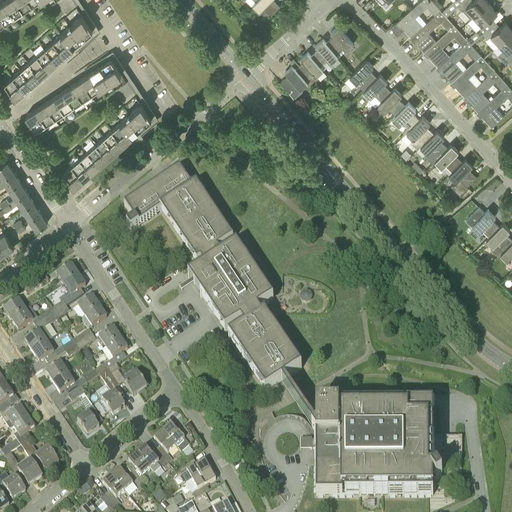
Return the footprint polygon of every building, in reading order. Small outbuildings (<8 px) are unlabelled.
[(14,18),(23,12),(15,0),(6,0),(3,2),(14,18)] [(15,0),(23,12),(32,5),(28,0),(15,0)] [(76,0),(72,0),(61,7),(64,12),(78,3),(76,0)] [(262,8),(270,15),(280,5),(274,0),(255,0),(255,1),(252,4),(259,11),(262,8)] [(410,36),(423,25),(415,17),(427,6),(434,14),(441,10),(432,0),(420,0),(396,22),(400,27),(401,26),(410,36)] [(457,5),(463,0),(453,0),(442,10),(446,15),(457,5)] [(465,8),(473,17),(489,3),(486,0),(472,0),(473,0),(472,0),(463,0),(457,5),(462,11),(465,8)] [(0,17),(4,24),(14,18),(3,2),(0,4),(0,17)] [(78,3),(64,12),(68,18),(82,8),(78,3)] [(471,44),(483,33),(496,21),(492,17),(497,12),(489,3),(473,17),(481,25),(467,38),(468,39),(471,44)] [(82,8),(68,18),(71,23),(85,13),(82,8)] [(424,51),(436,40),(429,32),(440,21),(448,29),(454,24),(446,15),(442,10),(441,10),(434,14),(423,25),(410,36),(409,37),(413,42),(415,41),(424,51)] [(86,37),(92,31),(82,15),(73,23),(67,29),(61,34),(73,48),(79,43),(86,37)] [(490,36),(498,45),(511,32),(511,28),(505,21),(500,26),(496,21),(483,33),(487,39),(490,36)] [(437,66),(449,55),(442,47),(454,36),(461,45),(468,39),(467,38),(454,24),(448,29),(448,30),(436,40),(424,51),(422,52),(427,57),(428,56),(437,66)] [(346,50),(353,43),(338,25),(330,32),(333,36),(326,42),(335,53),(343,47),(346,50)] [(508,61),(511,57),(511,32),(498,45),(506,53),(503,56),(508,61)] [(65,55),(73,48),(61,34),(52,41),(65,55)] [(335,53),(326,42),(323,38),(315,45),(318,49),(311,55),(320,66),(328,60),(330,63),(338,56),(335,53)] [(451,81),(463,70),(455,62),(467,51),(475,60),(481,55),(471,44),(468,39),(461,45),(449,55),(437,66),(436,67),(440,72),(442,71),(451,81)] [(56,62),(65,55),(52,41),(44,48),(56,62)] [(48,70),(56,62),(44,48),(36,56),(48,70)] [(296,68),(308,83),(309,84),(317,78),(315,76),(323,69),(320,66),(311,55),(307,51),(300,58),(303,62),(296,68)] [(464,96),(476,85),(469,77),(481,66),(488,75),(494,69),(481,55),(475,60),(463,70),(451,81),(449,82),(454,87),(455,86),(464,96)] [(40,77),(48,70),(36,56),(28,63),(40,77)] [(295,57),(291,60),(296,66),(300,63),(295,57)] [(114,79),(121,74),(111,59),(104,63),(100,66),(96,68),(90,73),(100,88),(107,84),(114,79)] [(363,90),(376,77),(369,70),(373,66),(366,59),(349,76),(363,90)] [(32,84),(40,77),(28,63),(19,70),(32,84)] [(308,83),(296,68),(292,64),(285,71),(288,75),(280,82),(289,93),(297,86),(300,89),(308,83)] [(478,111),(490,100),(482,92),(494,81),(502,90),(508,84),(494,69),(488,75),(476,85),(464,96),(463,97),(467,102),(468,101),(478,111)] [(23,91),(32,84),(19,70),(11,77),(23,91)] [(124,72),(110,81),(113,86),(127,77),(124,72)] [(91,94),(100,88),(90,73),(80,79),(91,94)] [(381,101),(391,91),(383,84),(387,80),(380,73),(376,77),(363,90),(370,97),(373,94),(381,101)] [(15,99),(23,91),(11,77),(4,83),(15,99)] [(127,77),(113,86),(117,91),(131,82),(127,77)] [(82,100),(91,94),(80,79),(71,85),(82,100)] [(131,82),(117,91),(120,96),(134,87),(131,82)] [(482,116),(491,127),(511,108),(511,88),(508,84),(502,90),(490,100),(478,111),(476,112),(481,117),(482,116)] [(72,106),(82,100),(71,85),(62,91),(72,106)] [(134,87),(120,96),(123,101),(137,92),(134,87)] [(395,115),(405,105),(398,98),(401,94),(394,87),(391,91),(381,101),(378,104),(385,111),(388,108),(395,115)] [(63,112),(72,106),(62,91),(53,97),(63,112)] [(137,92),(123,101),(127,106),(141,97),(137,92)] [(54,119),(63,112),(53,97),(44,103),(54,119)] [(141,97),(127,106),(130,111),(144,102),(141,97)] [(409,129),(419,119),(412,112),(415,108),(408,101),(405,105),(395,115),(392,118),(399,125),(402,122),(409,129)] [(45,125),(54,119),(44,103),(34,109),(45,125)] [(144,126),(151,120),(141,104),(132,112),(125,118),(119,123),(131,137),(137,132),(144,126)] [(36,131),(45,125),(34,109),(25,115),(36,131)] [(420,147),(433,133),(426,126),(430,122),(423,115),(419,119),(409,129),(406,132),(412,139),(410,141),(418,149),(420,147)] [(123,144),(131,137),(119,123),(111,130),(123,144)] [(115,152),(123,144),(111,130),(102,138),(115,152)] [(437,157),(448,147),(440,140),(444,137),(437,130),(433,133),(420,147),(427,153),(430,150),(437,157)] [(107,159),(115,152),(102,138),(94,145),(107,159)] [(452,171),(462,161),(454,154),(458,151),(451,144),(448,147),(437,157),(434,160),(441,168),(445,164),(452,171)] [(98,166),(107,159),(94,145),(86,152),(98,166)] [(90,173),(98,166),(86,152),(78,159),(90,173)] [(455,181),(451,185),(461,195),(469,188),(467,186),(477,176),(468,168),(472,165),(465,158),(462,161),(452,171),(448,175),(455,181)] [(82,181),(90,173),(78,159),(69,167),(82,181)] [(0,165),(0,175),(2,178),(13,171),(7,161),(0,165)] [(73,188),(82,181),(69,167),(63,172),(73,188)] [(0,186),(5,183),(9,189),(20,181),(13,171),(2,178),(0,179),(0,186)] [(302,370),(301,369),(264,315),(261,317),(258,313),(273,302),(236,247),(232,250),(229,245),(233,243),(197,189),(196,187),(192,190),(180,171),(124,208),(134,222),(127,227),(131,233),(161,213),(197,267),(200,265),(203,269),(188,279),(225,335),(229,332),(232,337),(228,339),(265,395),(282,383),(312,429),(316,435),(316,437),(316,441),(310,441),(310,450),(316,450),(316,497),(433,497),(433,480),(434,480),(436,482),(442,478),(437,470),(434,472),(433,470),(429,470),(429,468),(433,468),(433,408),(316,409),(316,426),(316,427),(285,381),(302,370)] [(16,199),(27,192),(20,181),(9,189),(16,199)] [(27,192),(16,199),(9,203),(12,208),(19,204),(23,209),(34,202),(27,192)] [(0,203),(3,207),(9,203),(6,199),(0,202),(0,203)] [(29,219),(41,212),(34,202),(23,209),(29,219)] [(6,212),(12,208),(9,203),(3,207),(3,208),(6,212)] [(489,236),(499,226),(492,219),(495,215),(488,208),(485,212),(479,206),(472,214),(477,219),(471,225),(478,232),(482,229),(489,236)] [(36,230),(47,222),(41,212),(29,219),(36,230)] [(16,228),(23,224),(20,219),(13,223),(16,228)] [(500,254),(511,241),(511,239),(506,233),(509,230),(502,223),(499,226),(489,236),(486,239),(492,246),(490,248),(498,256),(500,254)] [(16,228),(20,232),(26,228),(23,224),(16,228)] [(14,247),(5,233),(0,236),(0,246),(4,253),(14,247)] [(511,259),(511,241),(500,254),(507,261),(509,259),(510,259),(511,258),(511,259)] [(64,286),(79,276),(71,265),(57,275),(64,286)] [(34,283),(38,288),(49,281),(45,276),(34,283)] [(64,286),(71,297),(86,287),(79,276),(64,286)] [(24,290),(27,295),(38,288),(34,283),(24,290)] [(85,317),(100,308),(92,297),(78,307),(85,317)] [(4,310),(11,321),(26,311),(19,300),(4,310)] [(63,302),(52,309),(55,314),(66,307),(63,302)] [(66,307),(55,314),(59,319),(70,312),(66,307)] [(36,328),(55,314),(52,309),(38,319),(31,308),(26,311),(11,321),(18,332),(32,323),(36,328)] [(85,317),(92,328),(107,318),(100,308),(85,317)] [(32,353),(47,343),(52,340),(45,329),(59,319),(55,314),(36,328),(39,333),(25,342),(32,353)] [(106,349),(121,339),(113,328),(99,338),(106,349)] [(73,341),(76,346),(92,335),(89,330),(73,341)] [(76,346),(80,351),(95,340),(92,335),(76,346)] [(106,349),(113,360),(116,365),(126,358),(123,353),(128,350),(121,339),(106,349)] [(62,348),(66,353),(76,346),(73,341),(62,348)] [(57,359),(54,354),(47,343),(32,353),(39,363),(44,360),(48,365),(57,359)] [(66,353),(69,358),(80,351),(76,346),(66,353)] [(113,360),(105,365),(108,370),(116,365),(113,360)] [(53,384),(68,374),(61,363),(46,373),(53,384)] [(108,370),(105,365),(94,372),(97,377),(99,376),(108,370)] [(111,375),(118,371),(120,370),(116,365),(108,370),(111,375)] [(108,395),(102,399),(113,416),(121,410),(120,409),(125,406),(114,390),(119,387),(111,375),(108,370),(99,376),(112,394),(109,396),(108,395)] [(111,375),(119,387),(124,383),(123,382),(124,381),(118,371),(111,375)] [(97,377),(94,372),(83,380),(86,384),(97,377)] [(136,373),(124,381),(123,382),(124,383),(133,397),(147,388),(136,373)] [(60,395),(65,392),(75,385),(68,374),(53,384),(60,395)] [(0,414),(11,408),(7,402),(14,397),(7,387),(0,391),(0,414)] [(68,397),(72,403),(84,394),(80,389),(68,397)] [(88,398),(84,401),(88,408),(92,406),(88,398)] [(13,429),(28,418),(21,408),(14,412),(11,408),(0,414),(0,415),(6,425),(9,423),(13,429)] [(85,413),(86,415),(77,421),(87,436),(99,428),(94,420),(99,416),(93,408),(85,413)] [(36,458),(38,456),(30,443),(31,442),(30,441),(31,439),(28,434),(35,429),(28,418),(13,429),(17,434),(14,436),(31,461),(36,458)] [(162,432),(176,448),(184,441),(188,446),(193,442),(185,429),(179,435),(170,425),(162,432)] [(158,453),(167,464),(172,460),(167,455),(176,448),(162,432),(153,439),(162,449),(158,453)] [(170,467),(167,464),(158,453),(153,457),(145,447),(136,454),(150,470),(154,475),(161,469),(157,464),(158,463),(163,468),(165,471),(170,467)] [(38,456),(36,458),(46,472),(59,463),(49,449),(38,456)] [(13,473),(18,471),(29,486),(42,478),(30,461),(20,467),(10,453),(3,458),(13,473)] [(132,475),(142,486),(146,482),(142,477),(150,470),(136,454),(128,461),(136,471),(132,475)] [(178,472),(186,485),(210,471),(204,461),(196,466),(193,460),(189,463),(178,472)] [(137,491),(142,486),(132,475),(128,479),(119,469),(110,476),(124,492),(132,485),(137,491)] [(186,485),(191,494),(194,500),(207,492),(204,487),(215,480),(210,471),(186,485)] [(2,485),(8,493),(13,500),(26,492),(15,476),(10,480),(6,474),(0,477),(0,479),(3,484),(2,485)] [(107,508),(110,511),(111,511),(121,505),(116,499),(124,492),(110,476),(102,484),(110,494),(101,501),(107,508)] [(80,490),(83,495),(96,485),(92,480),(80,490)] [(0,511),(9,506),(0,492),(0,511)] [(231,511),(227,503),(222,505),(221,505),(213,510),(213,511),(231,511)]
